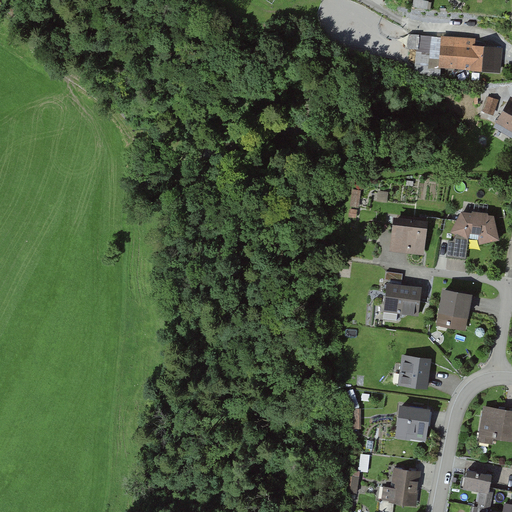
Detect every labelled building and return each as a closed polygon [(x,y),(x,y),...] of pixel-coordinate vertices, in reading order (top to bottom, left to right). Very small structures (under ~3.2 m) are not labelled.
[(479,40),(414,35),(413,51),(420,51),(418,76),(445,78),(446,69),(504,73),(506,49),(478,47),(479,40)] [(498,101),(487,97),(482,111),(493,115),(498,101)] [(511,98),(497,121),(511,130),(511,98)] [(494,213),(461,209),(450,231),(456,234),(455,237),(449,236),(447,256),(466,258),(468,238),(479,240),(480,244),(500,239),(494,213)] [(429,219),(394,215),(389,249),(424,254),(429,219)] [(402,282),(403,273),(386,271),(385,280),(387,281),(402,282)] [(402,282),(387,281),(383,311),(418,315),(422,285),(402,282)] [(473,292),(443,287),(436,324),(466,330),(473,292)] [(431,357),(402,353),(398,383),(427,387),(431,357)] [(431,407),(400,403),(395,438),(410,440),(411,438),(426,440),(431,407)] [(511,410),(488,407),(482,442),(497,444),(498,438),(511,440),(511,410)] [(391,486),(383,485),(382,499),(417,503),(421,470),(394,467),(391,486)] [(351,493),(358,493),(360,475),(353,475),(351,493)] [(499,483),(474,477),(472,489),(484,492),(482,503),(493,506),(499,483)]
